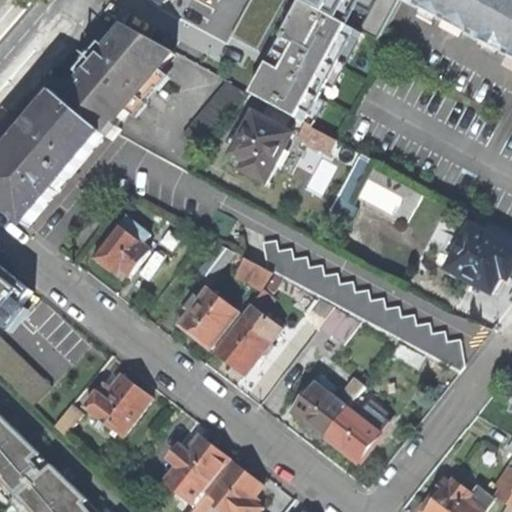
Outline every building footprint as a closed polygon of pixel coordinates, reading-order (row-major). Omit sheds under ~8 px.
[(285,0),(252,0),(232,38),(258,51),(285,0)] [(302,0),(304,1),(334,18),(343,0),(302,0)] [(343,0),(334,18),(357,30),(365,35),(377,42),(400,0),(343,0)] [(511,0),(404,0),(426,11),(441,20),(450,25),(453,20),(472,31),(486,38),(507,50),(505,55),(511,58),(511,0)] [(327,87),(357,30),(334,18),(304,1),(252,95),(307,125),(321,99),(327,87)] [(437,26),(441,20),(426,11),(422,18),(437,26)] [(469,37),(472,31),(453,20),(450,25),(449,26),(469,37)] [(118,127),(177,55),(129,28),(110,50),(104,46),(97,52),(93,51),(86,57),(84,62),(85,67),(79,74),(85,80),(66,101),(106,135),(114,141),(123,130),(118,127)] [(335,91),(365,35),(357,30),(327,87),(335,91)] [(504,56),(505,55),(507,50),(486,38),(483,45),(504,56)] [(183,135),(204,152),(249,99),(228,82),(183,135)] [(0,204),(27,228),(106,135),(66,101),(60,97),(13,151),(0,167),(0,204)] [(327,103),(321,99),(307,125),(313,128),(327,103)] [(255,115),(233,156),(242,160),(248,163),(243,173),(269,186),(278,168),(286,152),(295,136),(255,115)] [(332,156),(339,143),(313,128),(307,125),(301,137),(332,156)] [(293,156),(286,152),(278,168),(285,171),(293,156)] [(121,227),(144,245),(151,236),(129,217),(121,227)] [(144,245),(121,227),(96,259),(105,266),(117,275),(121,269),(131,277),(152,252),(144,245)] [(511,247),(496,239),(473,227),(449,270),(494,295),(501,281),(504,277),(510,281),(511,277),(511,247)] [(511,231),(503,227),(496,239),(511,247),(511,231)] [(265,245),(268,268),(461,373),(466,365),(462,342),(449,344),(447,336),(433,337),(432,327),(417,329),(416,319),(402,320),(401,311),(387,312),(386,302),(372,305),(370,294),(357,296),(355,286),(341,288),(340,277),(326,280),(324,269),(311,271),(309,260),(295,262),(293,252),(279,254),(278,243),(265,245)] [(213,280),(234,254),(221,247),(202,272),(213,280)] [(264,291),(275,275),(247,260),(238,277),(264,291)] [(0,323),(6,329),(25,307),(35,294),(0,265),(0,323)] [(253,308),(263,315),(274,299),(264,291),(252,307),(253,308)] [(211,292),(204,301),(194,315),(184,328),(199,340),(214,350),(241,314),(211,292)] [(188,311),(194,315),(204,301),(198,297),(188,311)] [(319,330),(320,330),(336,309),(336,308),(321,299),(304,320),(319,330)] [(32,313),(25,307),(6,329),(14,335),(32,313)] [(263,315),(253,308),(217,353),(233,366),(247,376),(262,356),(273,343),(283,330),(263,315)] [(336,309),(320,330),(332,339),(333,337),(346,346),(363,323),(336,309)] [(0,336),(0,371),(35,405),(53,387),(0,336)] [(278,346),(273,343),(262,356),(267,360),(278,346)] [(425,357),(401,344),(394,357),(419,370),(425,357)] [(113,391),(95,415),(125,438),(154,400),(137,387),(124,377),(113,391)] [(365,377),(360,383),(366,388),(371,382),(365,377)] [(318,385),(332,396),(337,390),(323,379),(318,385)] [(341,402),(350,409),(366,388),(360,383),(357,381),(341,402)] [(326,439),(350,409),(341,402),(332,396),(318,385),(317,384),(294,414),(313,429),(326,439)] [(88,409),(95,415),(113,391),(106,385),(88,409)] [(74,406),(56,428),(67,437),(85,416),(74,406)] [(359,416),(382,434),(390,424),(367,407),(359,416)] [(359,464),(382,434),(359,416),(350,409),(326,439),(346,454),(359,464)] [(0,489),(20,511),(100,511),(0,414),(0,489)] [(178,443),(166,458),(175,465),(163,481),(194,504),(206,489),(203,487),(227,456),(210,442),(199,434),(187,450),(178,443)] [(219,501),(215,507),(221,511),(257,511),(262,506),(250,497),(261,481),(245,469),(232,458),(206,489),(213,496),(219,501)] [(511,472),(497,497),(507,504),(511,496),(511,472)] [(482,511),(492,501),(478,490),(473,496),(452,480),(448,485),(441,480),(416,511),(482,511)] [(190,511),(200,511),(213,496),(206,489),(194,504),(189,511),(190,511)]
